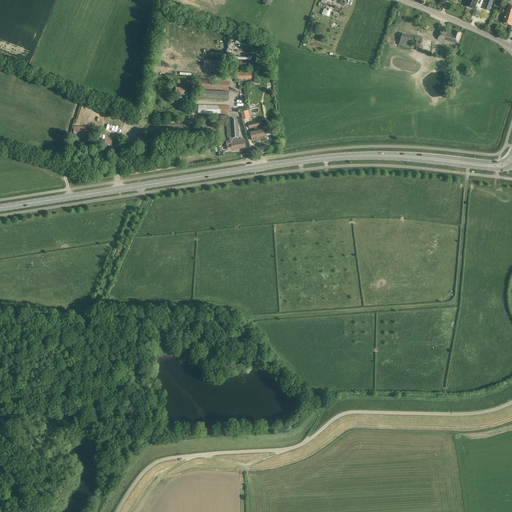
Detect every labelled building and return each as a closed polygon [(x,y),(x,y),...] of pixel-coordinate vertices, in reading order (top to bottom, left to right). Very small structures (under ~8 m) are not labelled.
[(469,0),(467,6),(475,10),(478,0),(469,0)] [(493,0),(487,0),(484,9),(489,11),(493,0)] [(506,13),(503,23),(511,26),(511,24),(511,5),(509,4),(506,13)] [(329,18),(331,12),(328,11),(330,7),(326,5),(322,15),(329,18)] [(422,15),(419,24),(437,29),(440,20),(422,15)] [(446,31),(445,32),(440,31),(437,40),(456,46),(460,33),(453,31),(452,34),(446,31)] [(402,33),(398,45),(410,49),(414,37),(402,33)] [(198,89),(228,91),(229,81),(199,79),(198,89)] [(216,114),(216,113),(228,114),(229,106),(198,105),(198,114),(216,114)] [(250,119),(248,110),(241,112),(243,120),(250,119)] [(229,138),(230,141),(226,141),(227,146),(231,146),(232,150),(233,150),(233,151),(234,151),(238,150),(239,150),(238,149),(245,148),(243,139),(238,140),(237,138),(238,138),(237,119),(226,120),(227,139),(229,138)] [(267,137),(265,128),(258,130),(258,127),(262,126),(261,121),(248,124),(249,129),(254,127),(254,131),(250,132),(252,141),(267,137)] [(148,136),(189,137),(189,125),(148,125),(148,136)] [(195,127),(195,135),(216,135),(216,127),(195,127)]
